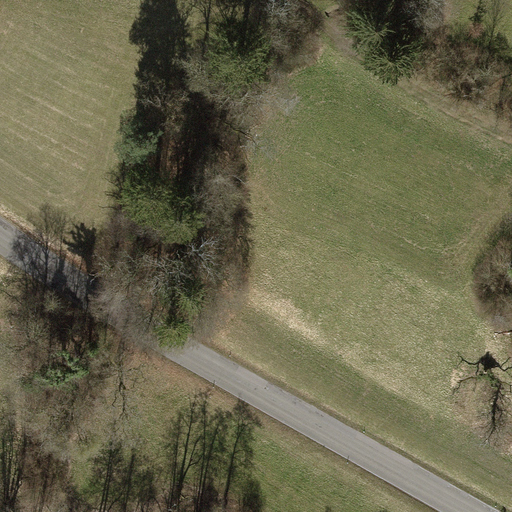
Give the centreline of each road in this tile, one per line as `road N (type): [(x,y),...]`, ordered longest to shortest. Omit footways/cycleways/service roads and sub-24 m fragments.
road 1 (tertiary): [(467,511),(121,322),(0,239)]
road 2 (track): [(284,0),(511,137)]
